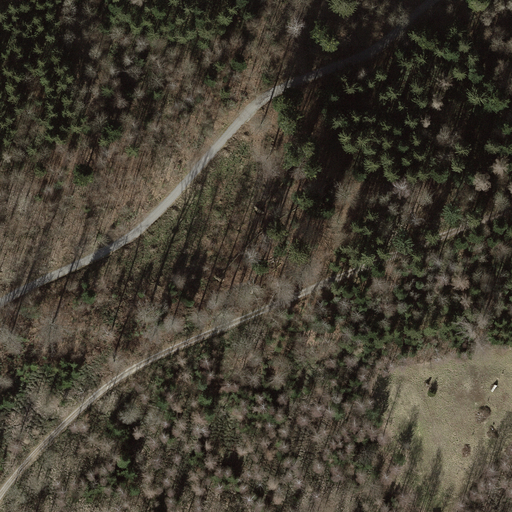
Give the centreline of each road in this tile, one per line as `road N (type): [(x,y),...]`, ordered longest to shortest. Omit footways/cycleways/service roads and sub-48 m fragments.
road 1 (track): [(0,495),(124,373),(511,208)]
road 2 (track): [(433,0),(372,53),(264,96),(182,189),(115,246),(0,302)]
